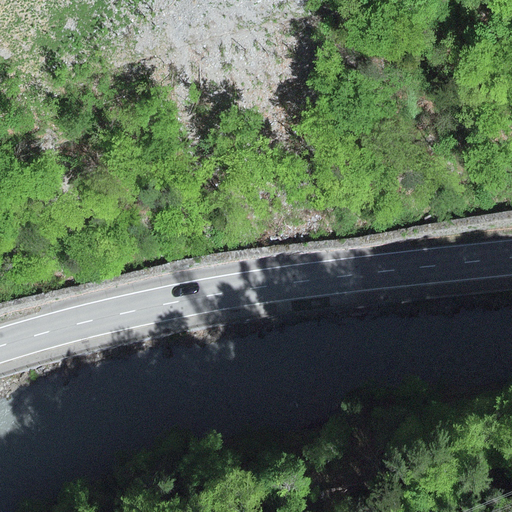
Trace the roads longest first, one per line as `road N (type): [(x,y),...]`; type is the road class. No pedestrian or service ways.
road 1 (tertiary): [(0,338),(259,286),(511,257)]
road 2 (primary): [(201,0),(0,90)]
